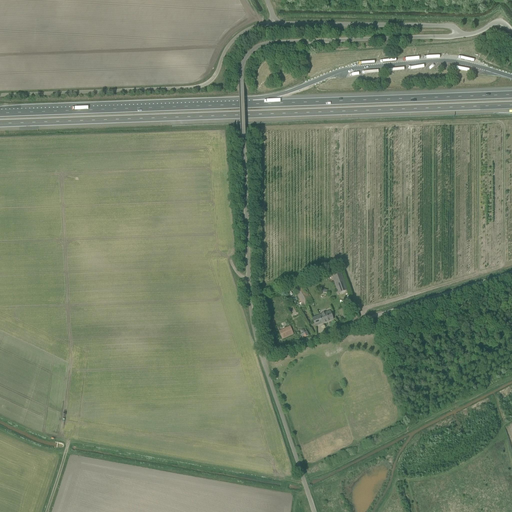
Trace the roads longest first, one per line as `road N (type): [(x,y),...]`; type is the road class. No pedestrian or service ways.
road 1 (unclassified): [(260,358),(249,300),(245,54),(261,43),(462,35)]
road 2 (motorway): [(0,123),(511,105)]
road 3 (unclassified): [(275,24),(241,33),(194,88),(0,95)]
road 4 (unclassified): [(260,358),(511,270)]
road 5 (motorway): [(511,95),(252,104)]
road 6 (motorway): [(252,104),(0,113)]
road 7 (unclassified): [(462,35),(444,25),(275,24)]
road 8 (unclassified): [(314,511),(260,358)]
